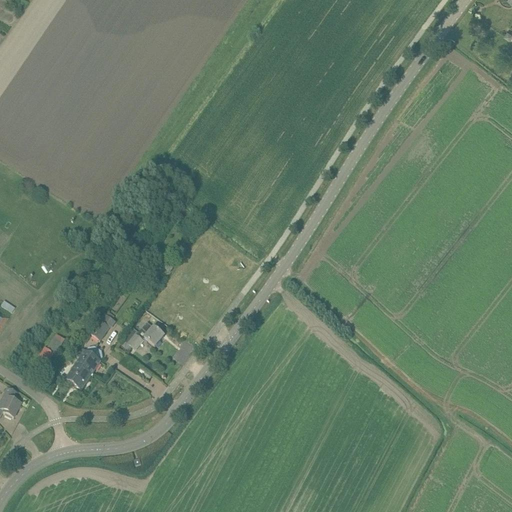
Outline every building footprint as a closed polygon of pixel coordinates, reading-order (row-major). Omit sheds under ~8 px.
[(215,270),(205,284),(205,285),(206,284),(218,292),(217,293),(218,294),(236,269),(235,269),(235,270),(223,261),(223,260),(223,259),(225,255),(219,251),(209,265),(215,270)] [(180,266),(168,282),(178,289),(190,273),(180,266)] [(2,302),(0,306),(0,308),(12,314),(14,309),(2,302)] [(169,302),(159,316),(172,325),(182,312),(169,302)] [(0,330),(8,319),(0,313),(0,330)] [(101,323),(91,336),(100,342),(109,329),(101,323)] [(164,337),(157,330),(154,328),(153,329),(147,324),(142,330),(148,335),(144,339),(155,348),(164,337)] [(133,329),(131,332),(123,341),(135,351),(143,342),(136,336),(138,334),(133,329)] [(62,334),(60,337),(57,335),(47,350),(55,355),(65,341),(64,340),(67,337),(62,334)] [(83,350),(77,358),(85,364),(81,370),(91,377),(101,363),(100,362),(102,359),(101,352),(95,348),(89,349),(86,353),(83,350)] [(85,364),(77,358),(80,360),(66,381),(81,392),(91,377),(81,370),(85,364)] [(7,390),(2,399),(0,403),(0,410),(4,412),(3,414),(13,419),(20,406),(13,402),(17,395),(7,390)]
